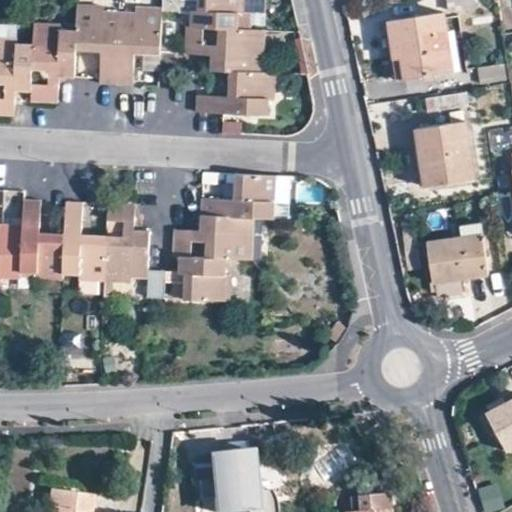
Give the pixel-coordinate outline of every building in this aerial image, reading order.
[(161,0),(162,9),(178,10),(178,0),(161,0)] [(203,0),(178,0),(178,10),(191,10),(204,10),(203,0)] [(190,27),(203,27),(218,28),(238,28),(238,0),(203,0),(204,10),(191,10),(190,27)] [(447,0),(451,13),(472,10),(470,0),(447,0)] [(116,83),(119,10),(77,8),(76,29),(75,44),(100,45),(99,83),(116,83)] [(162,12),(119,10),(116,83),(131,84),(133,47),(160,47),(162,12)] [(398,81),(453,72),(444,14),(389,21),(398,81)] [(75,44),(76,29),(33,27),(32,42),(32,57),(48,57),(58,58),(58,76),(74,77),(75,44)] [(202,54),(203,27),(190,27),(187,27),(185,53),(202,54)] [(235,71),(257,72),(259,29),(238,28),(218,28),(216,53),(211,54),(210,71),(235,71)] [(30,90),(31,83),(32,57),(32,42),(0,40),(0,76),(4,76),(15,77),(15,89),(30,90)] [(58,58),(48,57),(48,84),(57,84),(58,76),(58,58)] [(478,68),(481,88),(510,84),(507,64),(478,68)] [(269,72),(257,72),(235,71),(234,95),(196,96),(196,112),(268,116),(269,72)] [(13,99),(14,99),(15,89),(15,77),(4,76),(2,98),(13,99)] [(48,84),(31,83),(30,90),(30,100),(57,101),(57,84),(48,84)] [(0,113),(12,114),(13,99),(2,98),(0,98),(0,113)] [(425,188),(473,181),(464,123),(417,130),(425,188)] [(202,198),(202,216),(249,217),(274,218),(275,174),(235,173),(234,199),(202,198)] [(64,274),(65,238),(39,237),(41,200),(22,199),(21,225),(20,272),(64,274)] [(65,238),(64,274),(105,275),(106,240),(81,239),(82,203),(66,202),(66,218),(65,238)] [(124,219),(134,220),(135,204),(108,204),(107,218),(124,219)] [(249,217),(202,216),(201,231),(211,232),(210,241),(210,258),(226,258),(248,259),(249,217)] [(124,219),(124,241),(132,241),(134,229),(134,220),(124,219)] [(401,223),(407,264),(419,262),(413,221),(401,223)] [(21,225),(2,224),(0,271),(20,272),(21,225)] [(460,239),(428,244),(434,284),(436,284),(438,284),(457,282),(459,282),(460,279),(488,275),(482,236),(480,224),(459,227),(460,239)] [(106,240),(105,275),(148,277),(148,271),(150,230),(134,229),(132,241),(124,241),(106,240)] [(174,256),(179,256),(190,257),(190,240),(191,231),(175,231),(174,256)] [(201,231),(191,231),(190,240),(210,241),(211,232),(201,231)] [(190,257),(179,256),(179,272),(189,273),(188,298),(224,300),(226,258),(210,258),(190,257)] [(148,271),(148,277),(147,297),(163,297),(164,271),(148,271)] [(438,284),(436,284),(438,297),(440,297),(462,294),(462,293),(459,282),(457,282),(438,284)] [(511,400),(486,414),(507,452),(511,449),(511,400)] [(195,444),(210,442),(210,431),(193,432),(195,444)] [(249,471),(256,470),(254,450),(213,454),(217,511),(220,511),(248,509),(253,509),(249,471)] [(258,491),(256,470),(249,471),(253,509),(260,508),(258,491)] [(487,511),(504,508),(499,484),(482,487),(487,511)] [(275,490),(258,491),(260,508),(248,509),(248,511),(278,511),(279,510),(278,501),(275,490)] [(48,511),(90,511),(93,497),(52,491),(48,511)] [(357,511),(380,511),(391,511),(389,496),(356,499),(357,511)]
